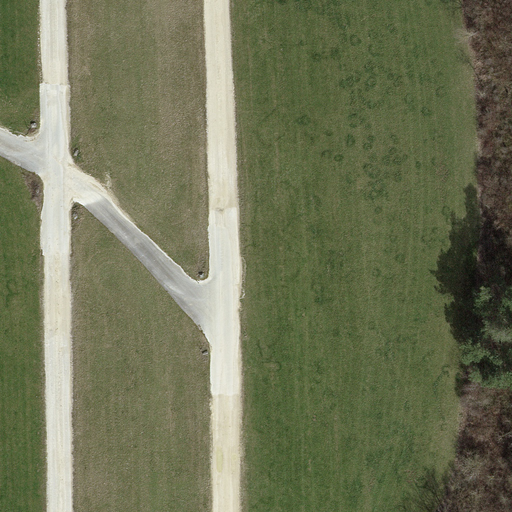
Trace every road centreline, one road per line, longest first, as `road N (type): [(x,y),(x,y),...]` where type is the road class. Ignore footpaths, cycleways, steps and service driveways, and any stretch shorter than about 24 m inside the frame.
road 1 (track): [(62,511),(51,0)]
road 2 (track): [(222,511),(214,0)]
road 3 (track): [(0,144),(97,203),(224,333)]
